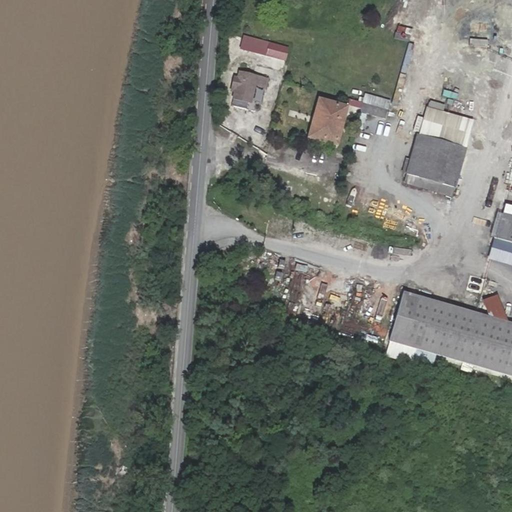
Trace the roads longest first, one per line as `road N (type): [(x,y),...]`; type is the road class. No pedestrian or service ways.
road 1 (residential): [(195,217),(318,259),(386,274),(414,271),(465,224),(497,121)]
road 2 (tertiary): [(195,217),(171,511)]
road 3 (tertiary): [(214,0),(195,217)]
